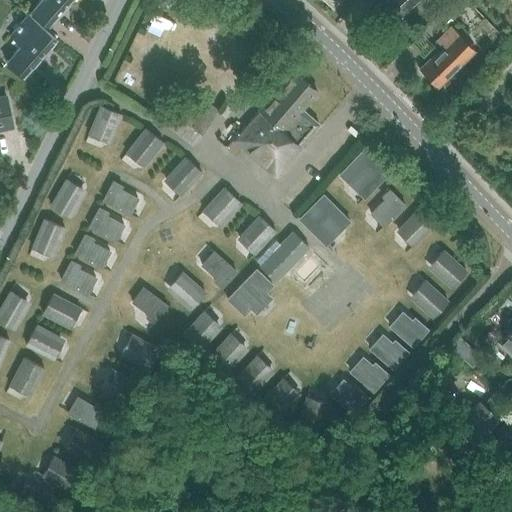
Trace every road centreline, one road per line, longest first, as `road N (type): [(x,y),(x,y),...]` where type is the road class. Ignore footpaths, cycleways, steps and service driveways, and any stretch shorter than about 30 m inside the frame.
road 1 (tertiary): [(511,235),(277,0)]
road 2 (unclassified): [(342,511),(375,419),(511,263)]
road 3 (residential): [(0,243),(122,0)]
